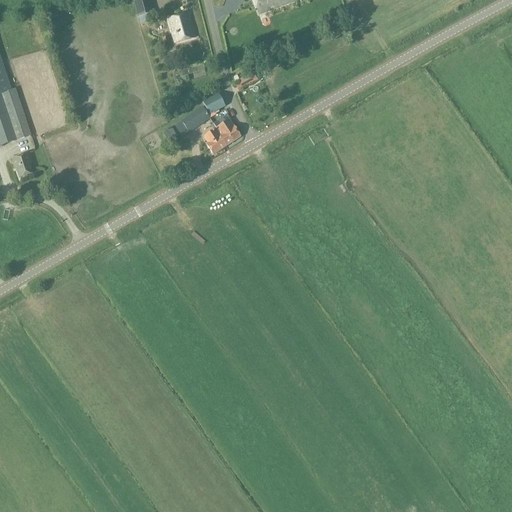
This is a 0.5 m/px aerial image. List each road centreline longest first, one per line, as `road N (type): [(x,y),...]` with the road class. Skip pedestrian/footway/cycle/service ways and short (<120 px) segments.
road 1 (tertiary): [(252,148),(511,3)]
road 2 (tertiary): [(0,293),(252,148)]
road 3 (unclassified): [(252,148),(228,92),(206,0)]
